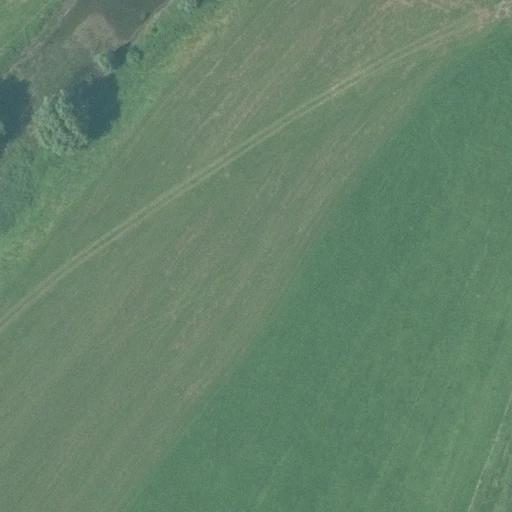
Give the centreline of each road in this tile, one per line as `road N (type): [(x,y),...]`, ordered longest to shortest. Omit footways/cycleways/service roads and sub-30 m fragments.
road 1 (track): [(0,328),(181,180),(507,0)]
road 2 (track): [(248,14),(0,300)]
